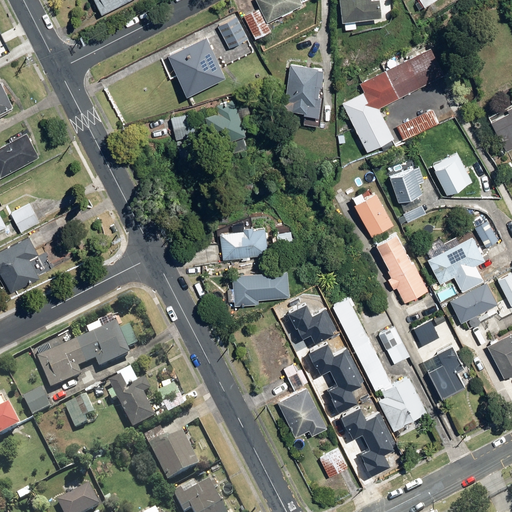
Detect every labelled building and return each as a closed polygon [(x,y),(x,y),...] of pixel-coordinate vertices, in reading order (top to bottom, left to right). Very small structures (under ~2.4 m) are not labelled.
[(93,0),(100,14),(128,0),(93,0)] [(299,0),(254,0),(259,8),(243,16),(254,38),(270,31),(266,22),(302,4),(299,0)] [(338,0),(341,22),(371,18),(380,17),(378,0),(338,0)] [(236,16),(217,26),(228,48),(247,38),(236,16)] [(224,76),(205,36),(166,54),(185,95),(224,76)] [(443,74),(430,49),(361,85),(366,93),(343,105),(366,151),(393,137),(378,108),(443,74)] [(323,71),(291,66),(284,111),(304,114),(304,116),(318,118),(321,99),(318,98),(319,87),(320,88),(323,71)] [(0,113),(12,108),(0,83),(0,113)] [(233,101),(216,107),(218,115),(206,119),(214,146),(245,137),(233,101)] [(507,112),(489,121),(506,152),(511,148),(511,105),(506,109),(507,112)] [(432,108),(396,126),(403,141),(439,122),(432,108)] [(189,113),(169,118),(174,139),(195,133),(189,113)] [(0,175),(38,156),(25,132),(0,144),(0,175)] [(434,169),(432,170),(445,195),(472,181),(458,157),(456,151),(431,164),(434,169)] [(412,167),(387,176),(397,202),(422,193),(418,183),(424,181),(418,166),(412,168),(412,167)] [(354,203),(352,204),(371,237),(393,225),(374,192),(363,198),(360,192),(351,196),(354,203)] [(39,223),(30,204),(10,213),(19,232),(39,223)] [(486,220),(474,227),(485,247),(497,240),(486,220)] [(264,227),(219,233),(222,260),(267,254),(264,227)] [(290,231),(273,233),(275,246),(292,244),(290,231)] [(394,234),(374,244),(388,269),(386,270),(390,277),(387,279),(393,289),(396,287),(404,302),(427,290),(412,262),(410,263),(394,234)] [(27,235),(0,248),(0,275),(9,292),(37,277),(27,257),(36,253),(27,235)] [(470,236),(426,259),(440,284),(453,277),(461,292),(483,281),(475,265),(484,260),(470,236)] [(286,270),(231,275),(233,301),(234,306),(258,304),(258,299),(289,297),(286,270)] [(511,274),(498,281),(511,306),(511,305),(511,274)] [(450,303),(461,324),(498,305),(486,284),(450,303)] [(383,397),(377,400),(392,431),(403,425),(403,424),(426,413),(408,376),(391,385),(351,305),(355,304),(351,295),(331,305),(374,390),(379,387),(383,397)] [(305,303),(288,312),(295,326),(296,326),(302,337),(310,333),(315,342),(337,331),(325,308),(311,315),(305,303)] [(412,328),(421,346),(439,337),(430,319),(412,328)] [(273,322),(265,326),(271,337),(279,333),(273,322)] [(116,324),(37,359),(51,391),(82,377),(78,369),(95,361),(99,370),(130,356),(127,349),(138,345),(130,326),(119,331),(116,324)] [(263,326),(255,330),(264,349),(273,345),(269,337),(264,328),(263,326)] [(409,356),(393,326),(378,334),(393,364),(409,356)] [(255,332),(247,336),(256,355),(264,351),(263,349),(255,332)] [(511,333),(486,347),(504,379),(511,375),(511,333)] [(281,337),(272,341),(280,357),(288,353),(281,337)] [(325,343),(307,353),(314,367),(315,366),(319,373),(328,369),(332,377),(354,365),(345,348),(332,356),(325,343)] [(451,345),(421,361),(441,398),(464,386),(456,371),(463,368),(451,345)] [(307,382),(301,368),(295,371),(291,361),(282,366),(292,388),(307,382)] [(354,365),(332,377),(336,384),(327,389),(331,396),(329,397),(337,411),(355,402),(349,390),(363,382),(354,365)] [(119,378),(108,383),(112,392),(107,394),(111,403),(117,400),(132,431),(155,420),(143,396),(151,393),(144,380),(137,384),(130,369),(117,375),(119,378)] [(185,406),(174,385),(157,393),(168,414),(185,406)] [(306,387),(276,402),(294,437),(308,430),(311,435),(326,427),(306,387)] [(51,408),(41,389),(21,399),(31,417),(51,408)] [(86,397),(64,406),(75,430),(87,424),(84,419),(94,414),(86,397)] [(0,438),(19,429),(7,407),(0,410),(0,438)] [(358,407),(340,416),(347,430),(348,430),(352,437),(361,432),(365,440),(387,429),(378,412),(365,419),(358,407)] [(148,445),(164,437),(159,427),(143,435),(148,445)] [(387,429),(365,440),(369,448),(360,453),(364,460),(362,461),(370,475),(388,465),(382,454),(396,446),(387,429)] [(168,437),(148,447),(167,484),(199,468),(182,434),(170,440),(168,437)] [(338,448),(319,458),(328,477),(348,467),(338,448)] [(224,511),(208,483),(198,488),(194,482),(172,494),(181,511),(188,511),(190,511),(224,511)] [(89,486),(56,503),(61,511),(89,511),(100,507),(89,486)]
